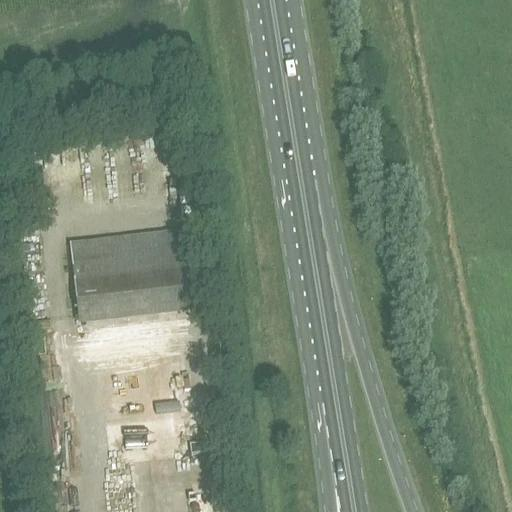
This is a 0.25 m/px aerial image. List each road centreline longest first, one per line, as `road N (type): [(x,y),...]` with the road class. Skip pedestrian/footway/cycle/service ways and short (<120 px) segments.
road 1 (primary): [(416,511),(301,179)]
road 2 (primary): [(336,398),(301,179)]
road 3 (primary): [(301,179),(272,0)]
